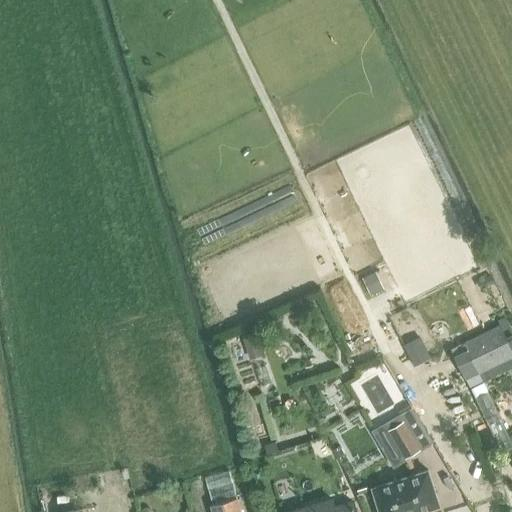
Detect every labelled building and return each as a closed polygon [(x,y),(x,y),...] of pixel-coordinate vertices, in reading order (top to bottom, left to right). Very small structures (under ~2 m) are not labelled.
[(372,272),(363,276),(371,293),(380,288),(372,272)] [(511,349),(500,325),(464,343),(478,372),(511,355),(511,349)] [(255,334),(243,338),(249,355),(260,351),(255,334)] [(404,420),(388,430),(404,457),(420,448),(404,420)] [(275,442),(264,445),(267,453),(277,449),(275,442)] [(428,469),(372,487),(379,511),(417,511),(439,505),(428,469)] [(240,511),(237,498),(210,505),(211,511),(240,511)] [(355,511),(352,501),(334,507),(332,499),(288,511),(355,511)]
